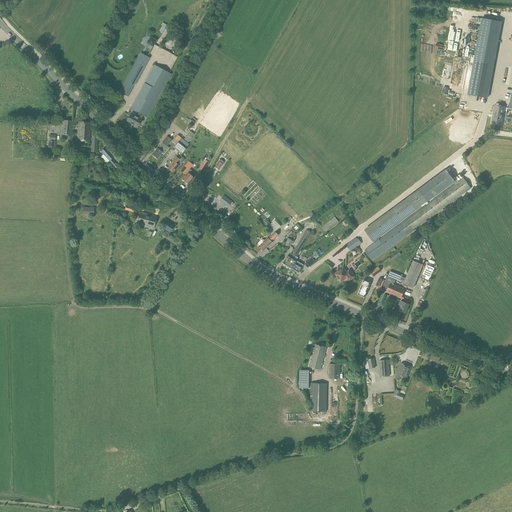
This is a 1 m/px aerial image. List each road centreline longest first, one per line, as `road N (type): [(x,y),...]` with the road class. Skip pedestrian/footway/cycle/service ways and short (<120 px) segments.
road 1 (unclassified): [(0,502),(119,509),(341,442),(356,406),(357,313)]
road 2 (tertiary): [(357,313),(246,259),(0,24)]
road 3 (tertiary): [(511,376),(357,313)]
